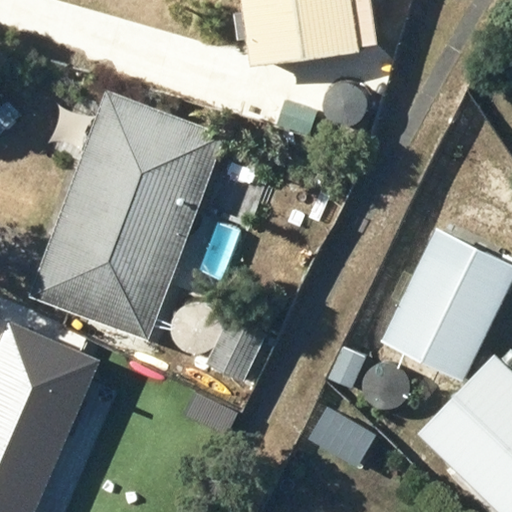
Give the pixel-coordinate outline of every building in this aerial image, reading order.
[(358,43),(357,37),(375,35),(370,0),(240,0),(249,58),(358,43)] [(68,88),(47,145),(77,157),(28,289),(145,333),(223,127),(106,83),(100,100),(68,88)] [(511,259),(434,223),(383,332),(464,370),(511,267),(511,259)] [(231,311),(208,356),(240,373),(264,327),(231,311)] [(340,341),(326,372),(349,382),(362,351),(340,341)] [(0,344),(0,511),(24,511),(81,379),(0,344)] [(431,386),(406,410),(454,457),(478,433),(431,386)]
